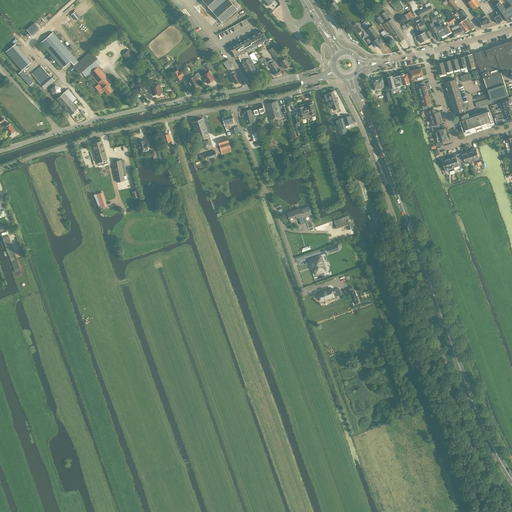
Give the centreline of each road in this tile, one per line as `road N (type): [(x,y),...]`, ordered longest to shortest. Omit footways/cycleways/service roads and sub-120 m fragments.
road 1 (unclassified): [(511,504),(470,446),(344,94)]
road 2 (primary): [(511,480),(479,417),(349,76)]
road 3 (tertiary): [(308,80),(123,113),(0,151)]
road 4 (unclassified): [(0,167),(94,136),(298,92)]
